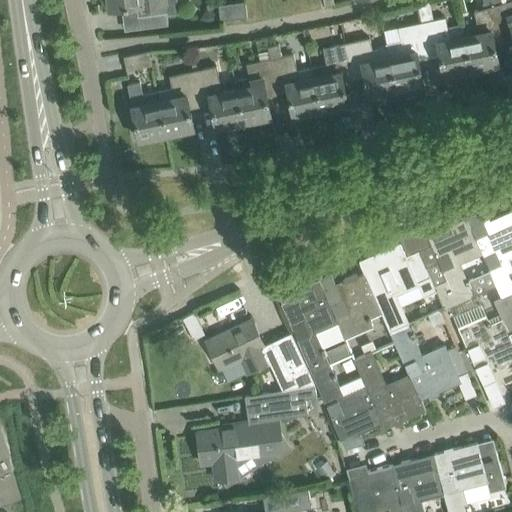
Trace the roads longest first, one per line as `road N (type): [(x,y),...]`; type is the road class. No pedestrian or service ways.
road 1 (secondary): [(20,0),(42,194),(38,242)]
road 2 (tertiary): [(116,308),(321,206)]
road 3 (tertiary): [(321,206),(154,255),(105,257)]
road 4 (tertiary): [(321,206),(511,133)]
road 5 (secondary): [(48,347),(65,379),(91,511)]
road 6 (unclassified): [(348,456),(475,424),(511,428)]
road 7 (residential): [(59,142),(97,121),(73,0)]
road 8 (residential): [(226,36),(387,0)]
road 9 (secondary): [(59,142),(27,0)]
road 10 (unclassified): [(153,511),(142,429),(100,414)]
